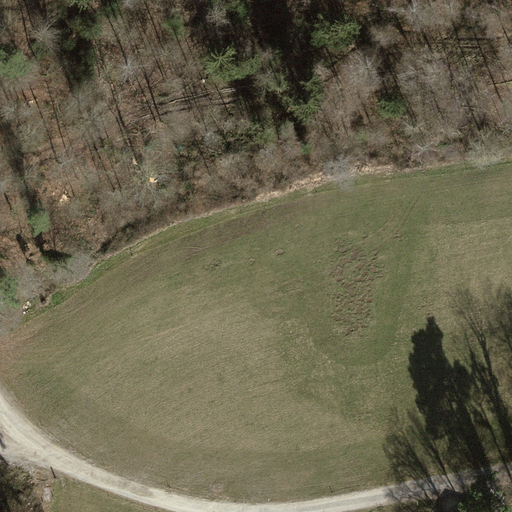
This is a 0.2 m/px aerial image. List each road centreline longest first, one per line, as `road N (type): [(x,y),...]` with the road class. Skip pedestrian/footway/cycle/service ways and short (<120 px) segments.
road 1 (track): [(34,438),(103,480),(219,511)]
road 2 (track): [(316,511),(511,475)]
